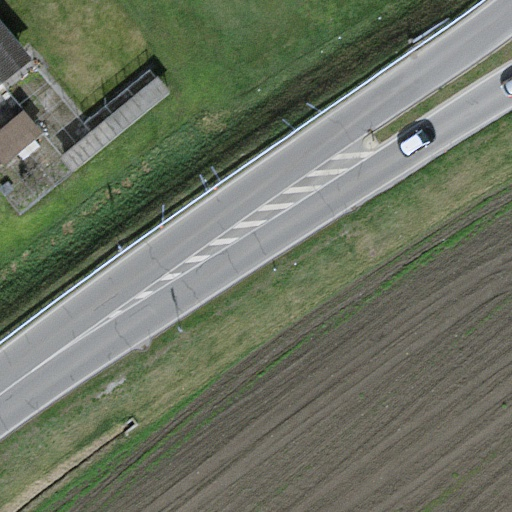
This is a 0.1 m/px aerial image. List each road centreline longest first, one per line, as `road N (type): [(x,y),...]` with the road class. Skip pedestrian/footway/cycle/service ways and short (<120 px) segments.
road 1 (secondary): [(511,17),(85,333)]
road 2 (secondary): [(85,333),(511,78)]
